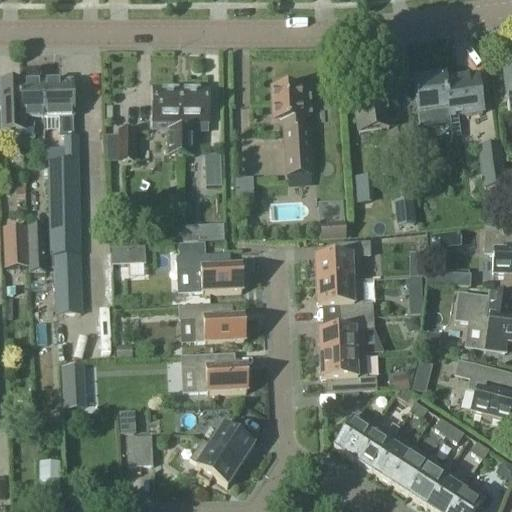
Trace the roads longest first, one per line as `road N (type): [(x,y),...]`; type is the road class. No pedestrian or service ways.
road 1 (tertiary): [(511,5),(323,32),(0,34)]
road 2 (residential): [(287,456),(275,256)]
